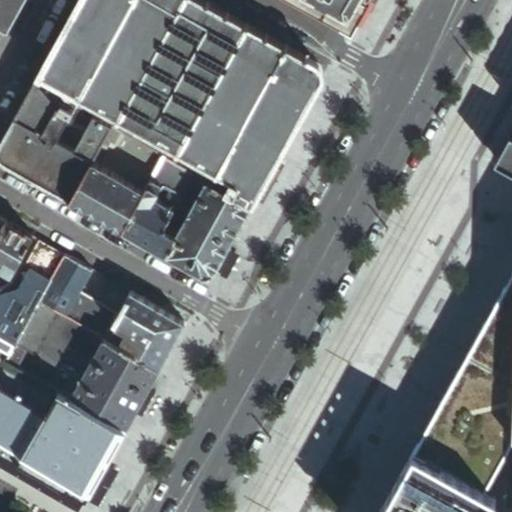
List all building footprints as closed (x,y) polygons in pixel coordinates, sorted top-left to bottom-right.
[(0,0),(0,24),(0,25),(3,19),(8,22),(20,0),(0,0)] [(169,145),(164,154),(193,171),(207,178),(251,203),(276,159),(321,78),(322,74),(322,70),(321,66),(320,64),(320,63),(317,61),(307,55),(302,64),(293,59),(298,51),(206,0),(79,0),(0,143),(0,159),(71,199),(93,159),(112,125),(117,116),(169,145)] [(310,0),(329,10),(330,7),(322,3),(321,0),(310,0)] [(351,23),(364,0),(321,0),(322,3),(330,7),(329,10),(351,23)] [(7,29),(10,23),(8,22),(3,19),(0,25),(7,29)] [(302,64),(307,55),(298,51),(293,59),(302,64)] [(113,126),(164,154),(169,145),(117,116),(112,125),(113,126)] [(145,188),(164,154),(113,126),(104,141),(97,153),(103,156),(112,141),(151,163),(142,179),(134,175),(131,180),(139,185),(145,188)] [(511,132),(496,162),(511,170),(511,273),(504,288),(511,293),(511,132)] [(193,171),(164,154),(145,188),(122,228),(166,253),(177,233),(164,225),(170,215),(175,206),(174,205),(180,195),(188,181),(193,171)] [(131,180),(93,159),(71,199),(122,228),(145,188),(139,185),(131,180)] [(203,186),(207,178),(193,171),(188,181),(198,187),(203,186)] [(230,241),(251,203),(207,178),(203,186),(183,222),(177,233),(166,253),(205,275),(213,273),(228,245),(230,241)] [(183,222),(170,215),(164,225),(177,233),(183,222)] [(5,218),(0,227),(0,269),(10,275),(33,234),(5,218)] [(51,279),(65,253),(40,238),(24,264),(13,283),(0,288),(0,332),(16,341),(30,317),(39,299),(51,279)] [(66,253),(65,253),(51,279),(39,299),(65,314),(66,313),(73,301),(79,289),(91,267),(66,253)] [(511,293),(504,288),(476,339),(511,359),(511,293)] [(118,310),(79,289),(73,301),(66,313),(91,327),(105,335),(111,323),(118,310)] [(130,289),(118,310),(111,323),(123,330),(125,329),(130,327),(133,334),(128,336),(126,337),(120,345),(159,367),(181,328),(185,320),(130,289)] [(65,314),(39,299),(30,317),(81,345),(90,328),(65,314)] [(81,345),(30,317),(16,341),(17,342),(26,347),(32,350),(67,370),(72,360),(79,348),(81,345)] [(111,323),(105,335),(104,336),(120,345),(126,337),(128,336),(125,329),(123,330),(111,323)] [(96,351),(104,336),(90,328),(81,345),(79,348),(72,360),(67,370),(81,378),(86,368),(93,355),(96,351)] [(120,345),(104,336),(96,351),(93,355),(86,368),(81,378),(136,409),(140,401),(159,367),(120,345)] [(511,511),(511,359),(476,339),(381,511),(511,511)] [(26,347),(17,342),(12,351),(21,356),(26,347)] [(67,370),(32,350),(27,359),(76,387),(81,378),(67,370)] [(131,418),(136,409),(81,378),(76,387),(131,418)] [(0,448),(79,494),(120,433),(53,396),(38,415),(0,392),(0,448)]
